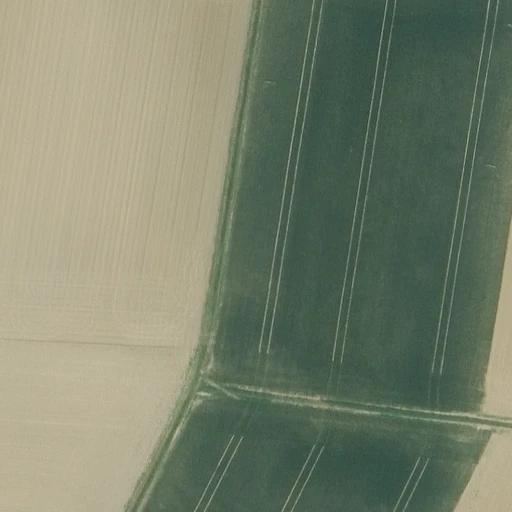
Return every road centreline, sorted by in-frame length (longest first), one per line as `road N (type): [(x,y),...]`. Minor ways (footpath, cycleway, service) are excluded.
road 1 (track): [(252,0),(191,384),(130,511)]
road 2 (track): [(511,429),(191,384)]
